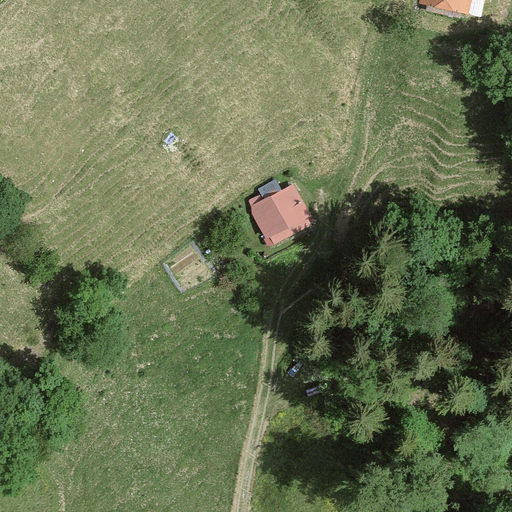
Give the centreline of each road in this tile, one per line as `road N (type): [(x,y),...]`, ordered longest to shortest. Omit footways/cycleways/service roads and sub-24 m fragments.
road 1 (track): [(241,511),(275,316)]
road 2 (track): [(275,316),(334,195)]
